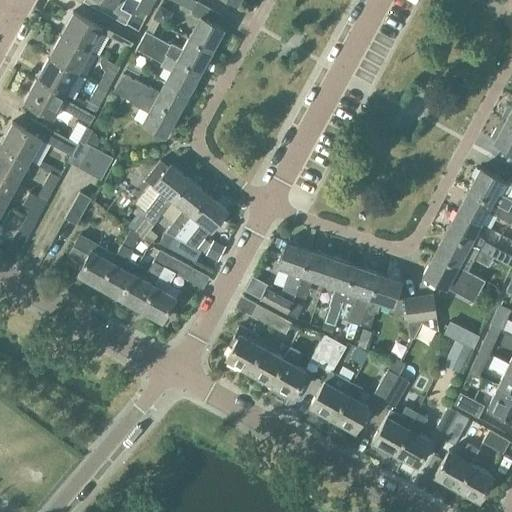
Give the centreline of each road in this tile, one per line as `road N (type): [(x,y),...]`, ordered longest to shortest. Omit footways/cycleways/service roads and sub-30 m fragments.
road 1 (residential): [(270,207),(391,249),(414,242),(511,59)]
road 2 (residential): [(177,374),(427,511)]
road 3 (residential): [(268,0),(198,137),(205,157),(270,207)]
road 4 (residential): [(270,207),(380,0)]
road 5 (residential): [(0,278),(177,374)]
road 6 (residential): [(177,374),(270,207)]
road 7 (residential): [(64,511),(177,374)]
